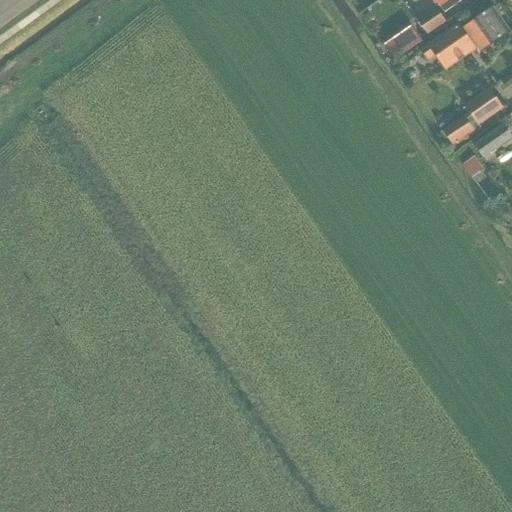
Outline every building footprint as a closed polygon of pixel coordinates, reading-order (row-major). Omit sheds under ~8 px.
[(445,14),(462,2),(460,0),(435,0),(440,7),(445,14)] [(476,50),(479,54),(511,32),(494,8),(463,30),(459,25),(422,51),(429,61),(439,75),(447,70),(476,50)] [(418,22),(428,36),(447,24),(437,9),(418,22)] [(444,131),(455,145),(480,127),(505,109),(490,88),(465,106),(471,113),(444,131)] [(511,135),(505,126),(476,146),(485,159),(511,139),(511,135)] [(476,157),(464,166),(477,184),(486,177),(482,171),(485,169),(476,157)]
